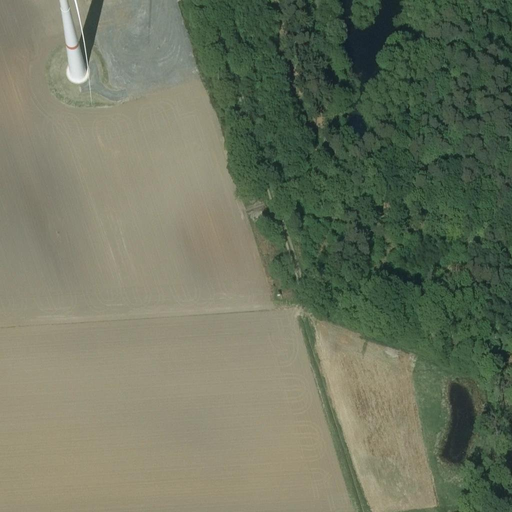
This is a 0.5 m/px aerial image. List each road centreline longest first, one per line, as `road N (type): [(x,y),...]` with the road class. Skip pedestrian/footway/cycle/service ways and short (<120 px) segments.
road 1 (track): [(214,0),(311,307)]
road 2 (track): [(219,15),(104,53)]
